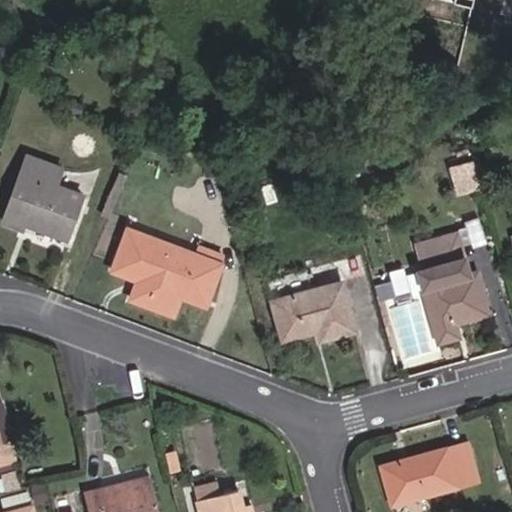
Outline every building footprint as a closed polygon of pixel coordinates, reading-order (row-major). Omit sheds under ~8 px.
[(56,187),(62,170),(28,157),(3,222),(23,229),(25,223),(66,239),(83,196),(56,187)] [(458,189),(477,184),(471,160),(452,165),(458,189)] [(196,259),(151,243),(152,238),(128,229),(114,266),(139,276),(137,281),(130,300),(174,316),(180,298),(182,293),(207,302),(222,264),(197,255),(196,259)] [(476,269),(468,271),(457,230),(417,241),(424,266),(407,271),(411,288),(423,284),(438,340),(458,334),(454,321),(488,312),(476,269)] [(152,238),(151,243),(196,259),(197,255),(152,238)] [(137,281),(139,276),(114,266),(112,272),(137,281)] [(355,330),(341,282),(271,301),(282,340),(317,331),(320,340),(355,330)] [(180,298),(206,308),(207,302),(182,293),(180,298)] [(1,447),(0,442),(0,465),(16,461),(11,444),(1,447)] [(478,481),(467,442),(382,466),(393,506),(478,481)] [(159,511),(150,476),(84,493),(88,511),(159,511)] [(243,511),(242,506),(238,490),(197,501),(200,511),(243,511)]
